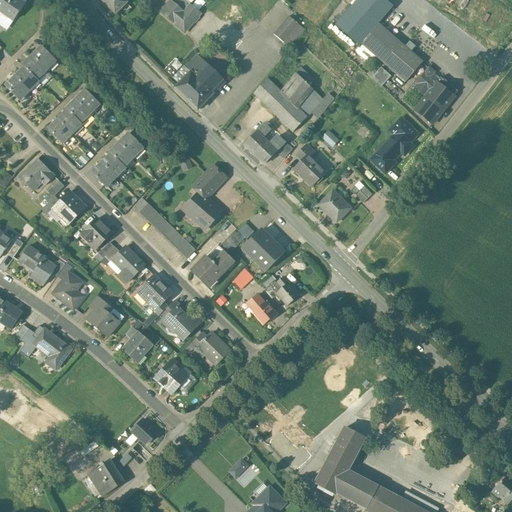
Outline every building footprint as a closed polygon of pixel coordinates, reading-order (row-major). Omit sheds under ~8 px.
[(0,0),(0,12),(2,14),(11,0),(0,0)] [(17,0),(11,0),(2,14),(14,21),(25,5),(17,0)] [(99,0),(111,10),(119,0),(99,0)] [(172,0),(171,1),(161,13),(184,33),(201,13),(190,4),(193,0),(172,0)] [(296,23),(289,17),(273,34),(289,47),(304,30),(297,23),(297,22),(296,23)] [(400,44),(378,25),(362,44),(384,63),(384,64),(385,63),(395,72),(394,72),(395,73),(405,81),(405,82),(406,82),(407,81),(406,81),(422,63),(422,64),(423,63),(422,62),(411,53),(401,45),(401,44),(400,44)] [(56,62),(41,47),(32,57),(46,71),(56,62)] [(46,71),(32,57),(22,66),(24,68),(37,80),(46,71)] [(198,58),(188,68),(193,74),(178,89),(201,112),(227,85),(198,58)] [(371,76),(381,86),(391,75),(380,66),(371,76)] [(24,68),(15,77),(29,92),(39,82),(37,80),(24,68)] [(437,83),(430,78),(433,73),(434,73),(433,72),(429,69),(430,69),(429,68),(428,69),(417,83),(417,84),(418,84),(429,93),(415,110),(415,111),(416,111),(432,124),(432,125),(433,124),(437,118),(438,118),(438,117),(443,111),(444,111),(449,104),(450,103),(449,103),(454,98),(455,97),(454,97),(457,92),(457,93),(458,92),(457,91),(450,85),(449,85),(441,79),(442,79),(441,78),(440,79),(437,83)] [(309,80),(299,71),(296,74),(306,84),(307,84),(306,83),(309,80)] [(284,74),(275,86),(279,90),(289,78),(284,74)] [(306,84),(296,74),(281,92),(296,107),(312,90),(306,84)] [(29,92),(15,77),(6,87),(20,101),(29,92)] [(275,86),(267,79),(254,94),(293,133),(307,118),(307,117),(296,107),(281,92),(279,90),(275,86)] [(312,90),(296,107),(307,117),(323,101),(312,90)] [(86,91),(76,101),(91,115),(100,105),(86,91)] [(330,104),(326,100),(321,106),(325,110),(330,104)] [(91,115),(76,101),(67,111),(68,111),(81,125),(82,125),(91,115)] [(81,125),(68,111),(58,121),(73,135),(82,125),(81,125)] [(401,120),(390,131),(395,136),(371,161),(385,174),(395,163),(392,161),(401,152),(402,154),(410,145),(409,144),(417,135),(411,129),(412,128),(406,123),(405,124),(401,120)] [(73,135),(58,121),(49,130),(63,144),(73,135)] [(264,124),(244,145),(254,155),(267,142),(265,140),(267,139),(271,134),(269,132),(273,129),(269,125),(264,124)] [(334,138),(328,132),(322,138),(328,144),(334,138)] [(143,148),(129,134),(120,144),(134,158),(143,148)] [(271,145),(267,142),(254,155),(264,165),(276,153),(285,144),(278,137),(271,145)] [(134,158),(120,144),(110,154),(111,155),(112,155),(124,168),(125,167),(134,158)] [(285,144),(276,153),(280,156),(288,147),(285,144)] [(315,154),(306,146),(297,155),(302,161),(308,156),(310,158),(315,154)] [(124,168),(112,155),(111,155),(102,164),(116,178),(126,169),(125,167),(124,168)] [(310,158),(308,156),(302,161),(294,170),(312,187),(326,174),(310,158)] [(39,160),(20,178),(26,185),(27,185),(33,191),(42,183),(43,184),(44,183),(47,186),(55,178),(51,174),(39,160)] [(102,164),(93,173),(107,188),(116,178),(102,164)] [(214,167),(197,186),(202,190),(208,196),(226,177),(214,167)] [(6,174),(0,181),(0,185),(5,189),(12,178),(6,174)] [(58,182),(47,193),(49,194),(53,198),(54,197),(64,187),(58,182)] [(359,191),(355,186),(351,191),(364,203),(368,199),(359,191)] [(372,195),(364,187),(359,191),(368,199),(372,195)] [(208,196),(202,190),(200,193),(206,199),(208,196)] [(350,209),(333,191),(319,206),(336,223),(350,209)] [(86,208),(70,192),(60,202),(52,210),(53,211),(68,226),(86,208)] [(206,199),(200,193),(184,210),(206,230),(222,213),(206,199)] [(49,194),(44,199),(48,203),(53,198),(49,194)] [(48,203),(41,210),(47,216),(53,211),(52,210),(60,202),(54,197),(53,198),(48,203)] [(142,199),(135,208),(140,213),(148,204),(142,199)] [(148,204),(140,213),(144,217),(152,208),(148,204)] [(152,208),(144,217),(148,221),(156,212),(152,208)] [(156,212),(148,221),(153,225),(161,217),(156,212)] [(161,217),(153,225),(157,230),(165,221),(161,217)] [(112,234),(97,219),(82,234),(90,243),(89,245),(95,251),(112,234)] [(165,221),(157,230),(161,234),(169,225),(165,221)] [(270,222),(264,227),(273,240),(280,235),(270,222)] [(238,230),(246,238),(254,231),(245,223),(238,230)] [(169,225),(161,234),(165,238),(174,229),(169,225)] [(174,229),(165,238),(170,242),(178,233),(174,229)] [(237,229),(220,246),(229,255),(246,238),(237,229)] [(270,239),(262,230),(245,248),(250,253),(248,255),(254,261),(260,267),(262,265),(268,270),(284,253),(270,239)] [(0,258),(12,240),(0,231),(0,258)] [(178,233),(170,242),(174,246),(182,238),(178,233)] [(19,237),(7,255),(13,259),(25,241),(19,237)] [(182,238),(174,246),(178,250),(187,242),(182,238)] [(187,242),(178,250),(183,255),(191,246),(187,242)] [(110,243),(99,254),(103,259),(115,248),(110,243)] [(191,246),(183,255),(187,259),(196,250),(191,246)] [(213,262),(207,256),(192,272),(208,288),(235,261),(229,255),(220,246),(219,247),(225,252),(215,263),(214,262),(213,262)] [(45,258),(29,247),(19,262),(35,273),(32,277),(44,285),(52,274),(52,273),(41,266),(42,264),(43,263),(42,262),(45,258)] [(135,258),(125,249),(126,248),(125,247),(120,253),(112,260),(113,260),(123,271),(119,275),(127,283),(131,279),(132,279),(144,266),(135,257),(135,258)] [(103,259),(101,261),(106,267),(113,260),(112,260),(120,253),(115,248),(103,259)] [(59,261),(52,273),(52,274),(57,277),(65,265),(59,261)] [(244,268),(232,282),(241,290),(253,276),(244,268)] [(82,284),(68,273),(52,295),(74,311),(82,300),(74,294),(82,284)] [(272,275),(263,283),(267,287),(270,284),(275,282),(277,280),(272,275)] [(173,294),(154,276),(137,293),(147,303),(150,300),(158,308),(155,312),(163,303),(173,294)] [(289,284),(283,278),(278,282),(283,289),(281,290),(277,294),(287,306),(299,297),(289,284)] [(281,290),(275,282),(270,284),(274,290),(277,294),(281,290)] [(265,304),(258,296),(253,300),(259,308),(254,312),(254,313),(264,326),(272,320),(271,319),(276,314),(266,302),(265,304)] [(97,297),(88,307),(93,312),(102,301),(97,297)] [(248,304),(254,312),(259,308),(253,300),(248,304)] [(93,312),(86,320),(108,338),(120,323),(109,314),(113,310),(102,301),(93,312)] [(168,308),(162,314),(166,318),(176,308),(177,308),(179,306),(174,301),(168,308)] [(7,303),(0,312),(0,325),(9,331),(22,313),(7,303)] [(163,303),(155,312),(159,316),(162,314),(168,308),(163,303)] [(188,320),(178,310),(178,309),(177,308),(176,308),(166,318),(163,322),(168,326),(170,325),(173,328),(171,330),(172,329),(184,341),(201,323),(193,315),(188,319),(188,320)] [(23,326),(14,337),(20,342),(21,340),(29,330),(23,326)] [(34,333),(32,336),(37,341),(45,330),(40,326),(34,333)] [(132,328),(125,335),(132,341),(138,333),(132,328)] [(29,330),(21,340),(26,344),(32,336),(34,333),(29,329),(29,330)] [(71,350),(45,330),(37,341),(34,345),(37,347),(51,357),(46,363),(56,370),(71,350)] [(153,345),(138,333),(132,341),(123,351),(137,363),(144,356),(153,345)] [(202,333),(190,346),(193,349),(195,350),(198,347),(198,346),(207,337),(202,333)] [(230,352),(211,333),(207,337),(198,346),(198,347),(207,355),(217,365),(230,352)] [(26,344),(20,351),(29,358),(37,347),(34,345),(37,341),(32,336),(26,344)] [(190,346),(185,351),(188,354),(193,349),(190,346)] [(207,355),(198,347),(195,350),(194,351),(203,359),(207,355)] [(137,363),(137,364),(140,367),(147,359),(144,356),(137,363)] [(173,360),(155,379),(172,395),(178,388),(188,377),(178,368),(180,366),(173,360)] [(178,368),(188,377),(178,388),(182,392),(182,394),(184,396),(186,396),(188,394),(188,391),(197,381),(197,379),(182,365),(180,367),(180,366),(178,368)] [(152,428),(143,420),(132,432),(140,440),(145,445),(152,437),(154,438),(160,432),(154,427),(152,428)] [(436,511),(438,510),(406,493),(402,500),(377,487),(347,472),(365,438),(345,428),(315,485),(335,495),(336,492),(352,500),(352,499),(364,505),(363,506),(366,508),(365,510),(368,511),(436,511)] [(140,440),(132,432),(124,441),(132,449),(138,443),(139,444),(139,441),(140,440)] [(95,442),(79,454),(82,459),(99,447),(95,442)] [(125,465),(132,459),(127,453),(120,459),(125,465)] [(110,460),(98,469),(89,475),(89,476),(90,475),(103,496),(102,496),(103,497),(112,491),(112,492),(124,483),(124,482),(123,482),(110,461),(111,461),(110,460)] [(241,461),(230,472),(235,478),(247,467),(241,461)] [(511,481),(507,477),(502,482),(501,482),(492,492),(499,498),(501,497),(509,504),(511,499),(511,481)] [(255,491),(261,497),(269,490),(262,483),(255,491)] [(275,494),(270,489),(269,490),(261,497),(254,504),(256,506),(250,511),(276,511),(284,504),(275,494)]
